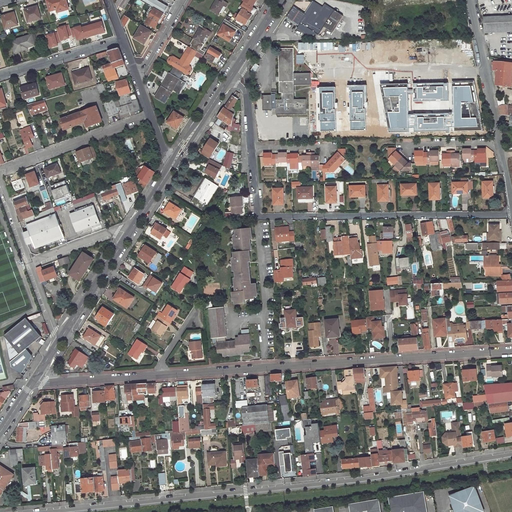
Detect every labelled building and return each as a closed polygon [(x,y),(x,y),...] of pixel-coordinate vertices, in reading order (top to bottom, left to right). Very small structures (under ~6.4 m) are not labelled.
[(50,15),(67,10),(64,0),(52,0),(47,2),(50,15)] [(123,10),(128,0),(122,0),(118,7),(123,10)] [(166,8),(153,0),(137,0),(162,15),(166,8)] [(223,13),(227,5),(220,0),(217,0),(217,1),(216,0),(210,11),(218,15),(219,14),(221,15),(223,13)] [(232,18),(245,26),(255,9),(252,8),(243,2),(242,2),(239,7),(242,9),(240,14),(239,13),(238,15),(235,13),(232,18)] [(323,27),(332,32),(342,15),(324,5),(322,7),(312,2),(305,14),(293,8),(284,22),(316,40),(323,27)] [(151,28),(155,27),(162,15),(150,8),(143,19),(144,24),(151,28)] [(36,9),(24,12),(28,23),(39,20),(36,9)] [(14,14),(1,18),(5,30),(17,26),(14,14)] [(511,15),(484,17),(485,33),(511,31),(511,15)] [(236,30),(225,23),(218,35),(227,40),(229,38),(231,39),(236,30)] [(69,25),(44,32),(49,48),(73,41),(69,25)] [(140,27),(133,39),(141,44),(144,40),(145,41),(150,33),(140,27)] [(202,31),(199,29),(190,43),(191,44),(189,49),(196,53),(203,57),(204,53),(200,51),(203,45),(201,44),(206,35),(208,36),(210,33),(203,29),(202,31)] [(29,37),(9,43),(13,55),(26,51),(25,50),(33,47),(29,37)] [(310,65),(360,64),(360,47),(309,49),(310,65)] [(364,47),(364,64),(385,64),(385,47),(364,47)] [(111,64),(103,67),(104,73),(125,67),(118,49),(107,53),(111,64)] [(221,55),(210,49),(204,59),(212,63),(213,62),(217,64),(221,55)] [(310,74),(293,74),(293,49),(277,49),(278,93),(282,93),(282,100),(277,100),(277,114),(305,114),(305,100),(293,100),(293,85),(310,85),(310,74)] [(183,75),(187,67),(192,58),(184,53),(179,62),(178,64),(174,61),(171,67),(183,75)] [(168,66),(171,67),(174,61),(178,64),(179,62),(172,58),(168,59),(167,62),(168,66)] [(497,73),(496,85),(511,86),(511,60),(494,58),(494,62),(494,64),(493,70),(495,70),(495,73),(497,73)] [(191,70),(187,67),(183,75),(187,77),(191,70)] [(88,70),(72,74),(75,85),(91,81),(88,70)] [(179,81),(168,75),(154,98),(165,105),(174,89),(179,81)] [(56,78),(46,81),(49,91),(64,87),(61,76),(56,77),(56,78)] [(126,81),(115,84),(119,97),(116,98),(117,99),(120,108),(118,109),(120,117),(126,115),(139,111),(135,100),(131,102),(129,94),(130,94),(126,81)] [(473,81),(454,81),(454,113),(454,126),(454,131),(482,130),(473,81)] [(407,82),(379,83),(389,132),(408,131),(408,127),(408,114),(407,82)] [(447,82),(412,82),(413,100),(448,99),(447,82)] [(24,101),(38,97),(35,85),(30,87),(30,88),(21,90),(24,101)] [(102,85),(95,87),(99,95),(105,94),(102,85)] [(350,131),(366,130),(365,85),(349,86),(350,131)] [(320,131),(336,131),(335,86),(319,86),(320,131)] [(262,95),(262,110),(275,110),(274,95),(262,95)] [(503,96),(498,96),(497,99),(500,115),(508,115),(506,104),(505,104),(503,96)] [(235,111),(231,109),(237,100),(232,97),(218,118),(229,126),(232,128),(235,111)] [(120,108),(117,99),(112,101),(118,116),(120,121),(127,119),(126,115),(120,117),(118,109),(120,108)] [(47,111),(45,106),(44,101),(27,106),(28,111),(30,116),(47,111)] [(111,118),(118,116),(112,101),(102,105),(108,119),(110,125),(113,124),(111,118)] [(188,117),(190,113),(180,107),(178,111),(188,117)] [(96,108),(59,121),(63,131),(82,124),(82,123),(84,122),(86,129),(101,123),(96,108)] [(183,119),(173,113),(167,124),(171,127),(170,128),(177,132),(183,124),(181,123),(183,119)] [(454,113),(408,114),(408,127),(413,127),(413,132),(448,131),(448,126),(454,126),(454,113)] [(19,132),(21,137),(26,149),(31,147),(29,140),(27,137),(31,135),(29,128),(19,132)] [(219,143),(210,138),(200,153),(209,159),(219,143)] [(92,148),(76,154),(79,164),(92,159),(96,158),(95,155),(92,148)] [(343,160),(343,149),(336,149),(336,152),(330,159),(338,166),(343,160)] [(395,149),(388,149),(388,159),(395,166),(402,158),(395,152),(395,149)] [(470,152),(470,150),(462,151),(462,159),(470,159),(470,160),(474,160),(474,151),(470,152)] [(486,159),(486,150),(478,150),(478,151),(474,151),(474,160),(474,164),(486,163),(486,159)] [(446,155),(441,155),(442,164),(450,164),(450,151),(446,152),(446,155)] [(459,164),(459,155),(454,155),(454,151),(450,151),(450,164),(459,164)] [(234,154),(227,152),(223,165),(230,169),(234,154)] [(438,152),(430,153),(430,154),(426,154),(426,164),(430,164),(430,163),(438,162),(438,152)] [(300,157),(300,166),(309,166),(309,153),(305,153),(305,157),(300,157)] [(312,157),(312,153),(309,153),(309,166),(318,166),(318,156),(312,157)] [(415,163),(423,163),(423,164),(426,164),(426,154),(423,154),(423,153),(418,153),(414,153),(415,163)] [(270,154),(262,154),(262,163),(270,163),(270,164),(274,164),(274,155),(270,155),(270,154)] [(277,164),(277,163),(286,163),(285,155),(285,154),(277,154),(277,155),(274,155),(274,164),(277,164)] [(286,164),(298,164),(297,155),(285,155),(286,163),(286,164)] [(395,166),(401,172),(411,172),(411,164),(408,164),(402,158),(395,166)] [(321,173),(332,173),(338,166),(330,159),(324,166),(321,166),(321,173)] [(215,178),(219,169),(208,164),(204,173),(215,178)] [(56,165),(44,170),(47,179),(59,174),(56,165)] [(137,179),(141,181),(138,185),(144,189),(153,175),(144,169),(142,171),(139,169),(135,175),(135,177),(137,178),(137,179)] [(34,173),(26,176),(30,186),(36,184),(38,183),(34,173)] [(197,195),(196,195),(191,202),(203,209),(218,187),(207,180),(197,195)] [(133,182),(123,186),(127,196),(137,192),(133,182)] [(491,182),(481,183),(481,199),(492,198),(491,182)] [(465,183),(451,184),(451,195),(466,194),(465,183)] [(65,184),(49,190),(57,210),(60,209),(58,205),(66,203),(64,196),(69,195),(65,184)] [(437,184),(428,185),(429,201),(438,200),(437,184)] [(118,196),(119,197),(123,195),(119,185),(115,186),(118,196)] [(414,185),(399,186),(399,196),(414,196),(414,185)] [(112,192),(101,196),(103,202),(106,200),(107,202),(111,200),(110,199),(118,196),(115,186),(110,188),(112,192)] [(386,186),(376,187),(377,202),(387,202),(386,186)] [(334,187),(324,188),(325,204),(335,204),(334,187)] [(363,187),(348,187),(348,198),(364,197),(363,187)] [(310,188),(296,189),(296,200),(310,199),(310,188)] [(281,189),(271,189),(272,206),(282,206),(281,189)] [(24,199),(23,194),(11,199),(13,203),(24,199)] [(73,203),(93,198),(92,194),(72,200),(73,203)] [(240,197),(229,198),(230,215),(240,215),(240,209),(239,207),(241,207),(240,197)] [(13,203),(18,216),(22,215),(24,221),(34,217),(31,210),(31,209),(28,209),(29,212),(27,213),(24,206),(26,205),(24,199),(13,203)] [(182,211),(169,203),(164,212),(176,220),(182,211)] [(50,204),(45,206),(31,210),(34,217),(52,210),(50,204)] [(79,211),(86,230),(99,225),(92,206),(79,211)] [(35,250),(63,239),(64,239),(53,210),(52,210),(34,217),(24,221),(28,232),(22,234),(26,245),(32,243),(35,250)] [(69,215),(76,234),(86,230),(79,211),(69,215)] [(18,216),(16,217),(18,223),(24,221),(22,215),(18,216)] [(434,234),(432,223),(427,223),(426,224),(428,235),(431,252),(442,250),(441,245),(442,245),(442,244),(440,233),(434,234)] [(166,230),(156,224),(151,233),(161,239),(166,230)] [(488,235),(488,240),(490,240),(490,245),(500,245),(500,240),(498,239),(498,232),(498,227),(489,227),(488,235)] [(249,285),(247,263),(249,263),(248,252),(249,251),(248,241),(250,241),(249,229),(235,231),(236,235),(234,235),(232,239),(230,239),(228,241),(232,244),(235,244),(235,253),(233,253),(234,258),(232,260),(232,261),(230,262),(229,263),(233,267),(235,267),(237,284),(235,284),(231,289),(233,290),(236,289),(236,293),(234,293),(235,305),(244,304),(247,302),(246,300),(247,299),(256,298),(254,284),(249,285)] [(289,229),(276,230),(277,243),(295,241),(294,233),(289,233),(289,229)] [(393,229),(384,229),(384,238),(384,242),(391,242),(391,238),(393,238),(393,229)] [(447,234),(446,231),(440,233),(442,244),(450,242),(448,233),(447,234)] [(347,237),(342,237),(342,238),(342,242),(335,243),(336,256),(343,255),(343,252),(349,251),(347,237)] [(357,246),(356,237),(349,238),(351,260),(358,259),(357,258),(358,257),(362,257),(361,252),(360,252),(359,250),(359,245),(357,246)] [(367,246),(368,251),(370,251),(372,267),(378,266),(374,237),(368,238),(369,246),(367,246)] [(382,254),(392,254),(392,242),(391,242),(384,242),(383,242),(382,254)] [(149,263),(156,253),(144,245),(140,251),(141,252),(139,256),(149,263)] [(84,254),(70,275),(80,281),(94,260),(84,254)] [(395,260),(396,268),(400,267),(400,269),(410,268),(408,258),(405,258),(405,255),(401,256),(401,259),(399,259),(395,260)] [(58,261),(60,267),(69,264),(67,257),(58,261)] [(494,268),(493,257),(489,257),(481,257),(481,264),(482,268),(483,268),(483,270),(497,270),(497,268),(496,268),(494,268)] [(281,279),(293,278),(292,269),(293,268),(292,260),(282,262),(282,269),(281,269),(281,273),(279,273),(279,271),(274,272),(275,283),(282,283),(281,279)] [(56,278),(53,269),(43,272),(41,267),(35,269),(41,284),(49,281),(50,283),(55,281),(55,279),(56,278)] [(138,285),(144,275),(135,269),(131,274),(133,275),(130,280),(138,285)] [(147,289),(147,288),(156,292),(162,281),(148,274),(142,287),(147,289)] [(190,280),(180,274),(171,289),(179,294),(184,287),(185,288),(190,280)] [(325,277),(317,277),(318,286),(326,285),(325,277)] [(309,279),(305,280),(306,286),(311,285),(312,288),(317,287),(315,278),(311,279),(309,279)] [(511,291),(511,281),(502,282),(496,282),(497,293),(511,291)] [(440,297),(439,291),(443,291),(443,290),(442,285),(431,285),(432,291),(435,291),(436,297),(440,297)] [(113,299),(127,308),(134,298),(122,290),(119,294),(117,293),(113,299)] [(407,291),(390,293),(391,303),(400,302),(400,303),(400,306),(408,306),(407,291)] [(383,293),(371,293),(371,312),(382,311),(381,302),(384,302),(383,293)] [(501,305),(511,304),(511,293),(500,294),(501,305)] [(176,311),(168,305),(162,315),(159,312),(156,316),(160,318),(169,324),(172,320),(171,320),(176,311)] [(113,315),(103,308),(96,319),(100,321),(106,326),(113,315)] [(227,338),(223,308),(208,310),(212,340),(217,339),(225,338),(227,338)] [(295,311),(285,312),(287,328),(297,328),(295,311)] [(151,331),(160,337),(166,327),(167,328),(169,324),(160,318),(156,316),(153,321),(148,328),(152,330),(151,331)] [(26,317),(5,336),(21,354),(42,335),(26,317)] [(375,335),(376,340),(384,339),(383,331),(382,331),(381,328),(381,322),(374,323),(373,318),(366,318),(366,321),(367,329),(372,329),(372,332),(375,335)] [(338,320),(325,321),(327,338),(334,337),(334,336),(340,335),(338,320)] [(446,325),(446,320),(433,321),(435,336),(441,335),(441,337),(444,336),(447,336),(446,325)] [(485,325),(486,329),(494,329),(494,332),(503,331),(501,320),(486,322),(486,325),(485,325)] [(367,329),(366,321),(351,322),(353,335),(361,334),(361,332),(367,331),(367,329)] [(415,322),(410,323),(412,337),(406,338),(406,340),(399,341),(401,352),(419,351),(415,322)] [(479,332),(479,330),(486,329),(485,325),(485,322),(478,322),(479,325),(470,326),(471,330),(475,330),(475,332),(479,332)] [(320,323),(309,324),(309,331),(309,332),(310,347),(318,346),(318,337),(321,337),(320,323)] [(466,341),(465,327),(463,327),(452,328),(452,326),(453,326),(452,325),(450,325),(446,325),(447,336),(449,349),(454,348),(453,342),(466,341)] [(100,337),(89,330),(83,338),(95,346),(100,337)] [(244,353),(250,352),(250,347),(251,347),(250,335),(239,336),(239,339),(236,339),(236,342),(225,343),(225,338),(217,339),(218,344),(216,344),(217,352),(219,352),(220,354),(223,354),(223,358),(241,356),(244,356),(244,353)] [(98,347),(103,339),(100,337),(95,346),(98,347)] [(148,347),(138,341),(129,355),(136,361),(141,353),(143,354),(148,347)] [(202,360),(201,342),(189,343),(190,352),(194,352),(194,354),(193,354),(194,361),(202,360)] [(76,365),(81,368),(91,353),(84,348),(80,354),(75,350),(72,356),(73,356),(68,364),(75,368),(76,365)] [(501,377),(500,367),(490,368),(490,366),(485,367),(486,377),(491,377),(501,377)] [(396,367),(380,368),(381,379),(385,379),(386,389),(397,388),(398,388),(396,367)] [(346,380),(343,384),(339,385),(339,390),(343,390),(343,392),(350,391),(350,395),(356,394),(355,384),(354,380),(353,370),(352,370),(345,371),(346,380)] [(365,379),(364,370),(353,370),(354,380),(365,379)] [(474,370),(462,371),(463,382),(476,381),(474,370)] [(343,371),(344,380),(343,383),(337,383),(337,390),(339,390),(339,385),(343,384),(346,380),(345,371),(343,371)] [(418,372),(408,373),(409,382),(419,381),(418,372)] [(264,378),(265,397),(272,396),(271,382),(270,377),(264,378)] [(317,378),(306,379),(307,389),(311,389),(314,388),(318,388),(317,378)] [(297,391),(296,383),(291,384),(291,382),(285,383),(286,385),(286,390),(287,397),(293,396),(293,397),(294,397),(298,397),(299,395),(299,394),(299,393),(298,392),(297,391)] [(148,395),(156,394),(155,384),(147,385),(148,395)] [(216,396),(215,385),(210,385),(210,384),(207,384),(207,386),(202,386),(202,389),(203,395),(203,400),(210,399),(210,397),(216,396)] [(444,386),(446,400),(455,399),(454,394),(459,393),(457,385),(457,384),(453,385),(444,386)] [(511,402),(511,384),(483,386),(485,395),(486,401),(487,405),(506,403),(511,402)] [(132,386),(133,398),(137,398),(137,395),(145,394),(145,396),(148,396),(147,385),(132,386)] [(132,386),(125,386),(126,394),(127,394),(128,404),(134,404),(133,398),(132,386)] [(101,392),(93,392),(94,403),(105,403),(104,387),(101,388),(101,392)] [(106,401),(115,400),(115,394),(114,394),(114,387),(105,388),(106,401)] [(177,388),(178,397),(178,400),(181,400),(184,400),(184,397),(188,397),(187,387),(177,388)] [(397,388),(386,389),(384,389),(384,394),(391,393),(392,406),(402,405),(402,392),(397,393),(397,388)] [(163,396),(163,404),(170,403),(169,400),(168,400),(168,397),(175,397),(174,389),(162,390),(163,396)] [(471,396),(471,397),(461,399),(461,400),(461,404),(472,403),(476,402),(482,401),(486,401),(485,395),(477,396),(475,396),(471,396)] [(74,408),(72,396),(61,396),(62,403),(64,403),(65,412),(73,412),(74,412),(74,408)] [(80,397),(81,408),(86,408),(88,407),(89,406),(88,396),(80,397)] [(321,415),(336,413),(336,410),(340,410),(339,402),(335,403),(334,401),(323,402),(323,404),(320,404),(321,415)] [(42,416),(57,415),(56,402),(45,403),(41,407),(42,416)] [(461,404),(462,411),(473,409),(473,408),(472,403),(461,404)] [(489,414),(507,412),(506,403),(487,405),(489,414)] [(211,411),(210,406),(203,406),(205,430),(212,429),(211,425),(211,411)] [(267,406),(242,408),(244,426),(246,426),(255,425),(269,424),(267,406)] [(425,412),(406,414),(407,421),(407,426),(413,425),(412,422),(415,422),(415,419),(426,417),(425,412)] [(120,427),(135,426),(134,417),(126,418),(126,416),(121,416),(121,415),(119,415),(120,418),(120,427)] [(39,422),(20,424),(18,428),(17,442),(26,443),(27,431),(23,431),(24,428),(27,429),(29,429),(29,430),(40,429),(39,422)] [(256,433),(271,431),(271,423),(269,424),(255,425),(256,433)] [(319,423),(312,424),(313,426),(307,427),(308,435),(305,435),(307,452),(315,451),(314,443),(322,442),(319,423)] [(435,423),(427,424),(429,437),(437,436),(435,423)] [(447,445),(454,444),(454,448),(462,447),(461,438),(459,423),(451,424),(452,434),(447,435),(448,436),(446,436),(444,439),(444,443),(447,445)] [(338,424),(325,426),(325,430),(321,430),(322,444),(334,442),(333,437),(339,436),(338,424)] [(246,433),(256,433),(255,425),(246,426),(246,433)] [(65,426),(52,427),(54,446),(67,445),(65,426)] [(292,428),(276,429),(277,440),(288,439),(287,437),(293,437),(292,428)] [(493,432),(482,433),(483,444),(485,443),(485,445),(494,444),(494,442),(493,432)] [(472,447),(471,437),(472,437),(471,433),(465,434),(466,437),(461,438),(462,447),(462,448),(472,447)] [(173,445),(183,444),(183,436),(179,436),(179,434),(177,434),(177,435),(175,435),(175,437),(172,437),(173,445)] [(145,438),(151,437),(152,442),(153,442),(153,444),(155,444),(155,441),(154,435),(151,436),(145,436),(145,438)] [(157,450),(168,449),(167,440),(162,441),(162,438),(162,435),(154,435),(155,441),(157,441),(157,450)] [(104,449),(116,448),(115,439),(111,440),(108,440),(103,440),(104,449)] [(132,453),(153,450),(153,446),(151,446),(150,439),(142,440),(141,441),(131,442),(131,443),(130,443),(130,449),(132,449),(132,453)] [(200,443),(200,439),(189,440),(189,444),(193,444),(193,448),(197,447),(196,443),(200,443)] [(405,449),(404,440),(390,442),(391,452),(392,461),(393,463),(408,461),(408,460),(407,455),(407,453),(406,449),(405,449)] [(235,460),(240,460),(240,463),(245,463),(243,445),(233,446),(235,460),(231,460),(231,468),(236,468),(235,460)] [(297,477),(294,445),(282,447),(279,450),(282,477),(285,479),(297,477)] [(430,445),(423,446),(424,454),(431,453),(430,445)] [(46,465),(47,465),(48,470),(53,470),(52,466),(51,451),(50,446),(46,447),(47,456),(46,456),(47,461),(45,461),(45,464),(46,465)] [(77,448),(65,449),(65,457),(78,456),(77,448)] [(379,457),(379,462),(385,462),(387,461),(392,461),(391,452),(387,452),(387,450),(385,450),(385,448),(382,449),(383,451),(379,451),(379,457)] [(10,450),(11,467),(18,466),(18,461),(17,450),(10,450)] [(52,466),(58,465),(57,458),(59,458),(59,454),(57,454),(56,450),(51,451),(52,466)] [(225,452),(208,454),(208,463),(217,463),(217,466),(226,465),(225,452)] [(300,453),(302,475),(316,474),(315,467),(310,468),(309,461),(314,461),(314,452),(300,453)] [(370,455),(370,458),(359,459),(360,468),(379,466),(378,454),(370,455)] [(117,456),(109,457),(110,469),(118,469),(117,456)] [(267,469),(266,465),(275,464),(274,456),(258,457),(258,460),(260,476),(267,475),(267,469)] [(359,459),(341,461),(342,469),(360,468),(359,459)] [(258,460),(247,462),(249,477),(260,476),(258,460)] [(0,496),(13,476),(0,467),(0,496)] [(35,468),(24,469),(25,484),(36,484),(35,468)] [(131,473),(130,470),(118,472),(119,478),(119,484),(129,483),(132,483),(132,482),(131,473)] [(104,492),(102,474),(98,474),(98,476),(93,477),(94,479),(95,492),(104,492)] [(119,478),(111,479),(112,492),(120,491),(119,486),(119,484),(119,478)] [(94,479),(81,480),(83,493),(95,492),(94,479)] [(475,485),(448,495),(454,511),(484,511),(485,511),(475,485)] [(427,511),(424,492),(389,498),(391,511),(427,511)] [(380,511),(379,500),(350,505),(350,511),(380,511)]
